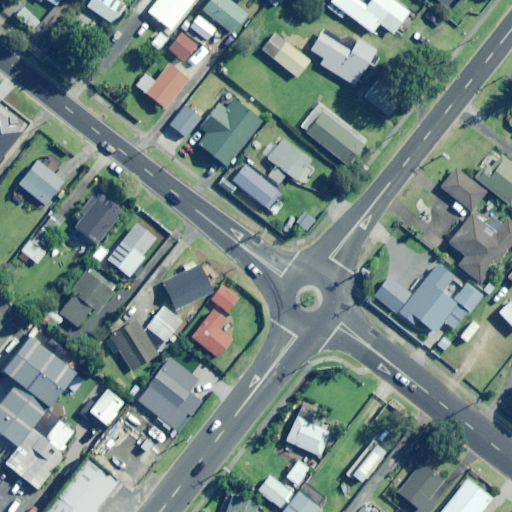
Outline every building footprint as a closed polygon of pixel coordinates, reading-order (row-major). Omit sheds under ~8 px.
[(125,4),(118,0),(89,0),(86,5),(112,23),(125,4)] [(192,0),(155,0),(147,10),(170,29),(192,0)] [(227,0),(208,0),(201,11),(231,34),(246,15),(227,0)] [(391,0),(370,0),(366,6),(358,0),(331,0),(327,7),(341,18),(345,13),(372,32),(379,23),(393,34),(408,12),(391,0)] [(459,0),(463,3),(465,0),(435,0),(446,8),(452,0),(459,0)] [(34,30),(41,22),(21,3),(14,10),(34,30)] [(215,30),(198,16),(189,26),(206,41),(215,30)] [(343,34),(341,39),(323,28),(310,51),(323,58),(320,64),(356,85),(375,52),(343,34)] [(184,61),(197,45),(182,33),(169,49),(184,61)] [(297,77),(310,61),(274,33),(261,49),(297,77)] [(144,73),(135,85),(165,109),(188,79),(168,64),(155,81),(144,73)] [(227,167),(261,121),(231,99),(225,109),(219,104),(200,129),(205,133),(197,145),(227,167)] [(173,153),(201,118),(183,103),(154,139),(173,153)] [(348,164),(365,143),(318,105),(301,126),(348,164)] [(272,134),(281,122),(274,117),(265,128),(272,134)] [(19,135),(1,121),(0,121),(0,154),(2,156),(19,135)] [(296,180),(311,160),(283,139),(275,150),(268,144),(261,154),(276,165),(269,174),(279,182),(286,173),(296,180)] [(511,208),(511,206),(511,164),(495,151),(474,178),(511,208)] [(64,181),(36,159),(17,183),(44,205),(64,181)] [(263,206),(276,190),(242,163),(230,180),(263,206)] [(472,211),(486,192),(459,172),(445,191),(472,211)] [(97,199),(90,194),(77,211),(82,214),(71,226),(96,245),(118,215),(117,214),(121,209),(101,194),(97,199)] [(274,215),(283,205),(276,199),(267,209),(274,215)] [(64,218),(54,210),(30,241),(29,239),(20,250),(22,251),(18,255),(25,261),(29,257),(36,263),(45,252),(43,251),(53,237),(51,235),(64,218)] [(307,234),(316,221),(305,212),(295,225),(307,234)] [(482,223),(470,237),(466,233),(460,239),(454,234),(448,242),(465,256),(458,265),(480,283),(511,244),(511,220),(508,217),(495,234),(482,223)] [(155,238),(135,222),(106,258),(129,276),(144,257),(141,254),(155,238)] [(199,262),(161,280),(174,310),(213,291),(199,262)] [(482,298),(464,285),(453,301),(442,293),(454,277),(436,264),(400,314),(414,324),(418,320),(435,332),(443,321),(454,329),(466,311),(470,314),(482,298)] [(73,271),(67,266),(60,276),(65,281),(73,271)] [(87,271),(85,269),(69,290),(73,293),(57,311),(76,327),(92,307),(97,312),(114,291),(112,289),(114,286),(90,267),(87,271)] [(395,312),(409,293),(388,278),(374,297),(395,312)] [(238,297),(221,284),(209,299),(227,312),(238,297)] [(0,325),(6,317),(3,315),(9,307),(0,299),(0,325)] [(511,327),(511,299),(498,313),(511,327)] [(181,320),(162,305),(143,329),(136,318),(108,334),(131,370),(158,353),(155,348),(159,343),(162,345),(161,346),(167,351),(171,346),(164,341),(181,320)] [(199,309),(195,306),(191,311),(195,314),(199,309)] [(224,318),(211,308),(189,336),(217,357),(232,338),(217,327),(224,318)] [(75,372),(27,336),(0,370),(14,381),(48,406),(75,372)] [(450,343),(443,337),(432,350),(439,356),(450,343)] [(166,354),(159,362),(164,366),(170,358),(166,354)] [(191,389),(161,365),(144,386),(146,387),(139,396),(153,407),(160,399),(175,410),(191,389)] [(31,428),(48,406),(14,381),(0,399),(0,433),(16,446),(31,428)] [(122,401),(105,388),(87,410),(104,424),(122,401)] [(312,424),(319,410),(303,403),(286,440),(320,456),(330,433),(312,424)] [(63,454),(31,428),(16,446),(6,460),(39,485),(63,454)] [(360,483),(384,451),(371,442),(348,473),(360,483)] [(86,455),(40,511),(95,511),(97,510),(95,509),(118,480),(86,455)] [(297,485),(309,469),(298,461),(286,477),(297,485)] [(420,462),(397,493),(417,507),(413,511),(432,511),(436,507),(428,501),(444,480),(420,462)] [(279,507),(291,492),(269,476),(258,490),(279,507)] [(481,511),(492,499),(467,479),(440,511),(481,511)] [(282,511),(316,511),(325,501),(304,484),(282,511)] [(253,511),(257,504),(230,493),(223,511),(253,511)]
